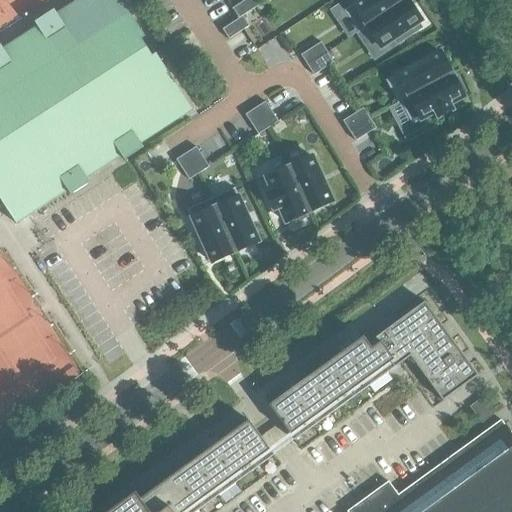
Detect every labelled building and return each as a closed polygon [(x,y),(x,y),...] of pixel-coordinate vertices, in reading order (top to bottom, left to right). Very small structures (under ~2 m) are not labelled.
[(0,206),(4,204),(16,224),(33,213),(32,213),(67,190),(71,196),(90,183),(86,178),(121,155),(124,161),(144,148),(140,143),(176,119),(191,110),(155,54),(151,57),(140,40),(145,37),(122,2),(120,0),(79,0),(57,15),(54,10),(34,22),(38,27),(3,50),(0,45),(0,206)] [(243,16),(259,5),(255,0),(245,0),(233,9),(239,19),(243,16)] [(359,0),(344,10),(359,33),(368,27),(407,0),(359,0)] [(422,21),(407,0),(368,27),(382,48),(394,40),(398,45),(422,28),(419,23),(422,21)] [(249,26),(243,16),(239,19),(223,29),(229,40),(249,26)] [(308,65),(328,53),(321,42),(301,55),(308,65)] [(452,74),(440,52),(397,74),(409,97),(452,74)] [(334,63),(328,53),(308,65),(314,76),(334,63)] [(462,94),(466,92),(458,75),(454,77),(452,74),(409,97),(400,101),(413,125),(435,113),(438,117),(453,109),(450,105),(464,98),(462,94)] [(266,102),(256,108),(269,128),(279,122),(266,102)] [(269,128),(256,108),(246,115),(259,135),(269,128)] [(350,131),(370,118),(363,108),(343,121),(350,131)] [(376,129),(370,118),(350,131),(356,141),(376,129)] [(196,147),(186,153),(199,174),(210,167),(196,147)] [(199,174),(186,153),(176,160),(189,180),(199,174)] [(333,201),(313,157),(290,168),(309,212),(333,201)] [(309,212),(290,168),(266,178),(272,193),(268,195),(275,210),(279,208),(286,222),(290,221),(291,225),(308,217),(307,213),(309,212)] [(259,241),(235,188),(211,199),(235,252),(259,241)] [(235,252),(211,199),(188,209),(212,263),(235,252)] [(425,302),(368,343),(389,372),(411,357),(443,401),(479,376),(425,302)] [(389,372),(368,343),(364,337),(269,405),(295,441),(389,372)] [(249,420),(140,498),(149,511),(195,511),(274,455),(249,420)] [(511,511),(511,434),(501,420),(457,452),(399,495),(389,482),(348,511),(347,511),(511,511)] [(149,511),(140,498),(135,492),(107,511),(149,511)]
